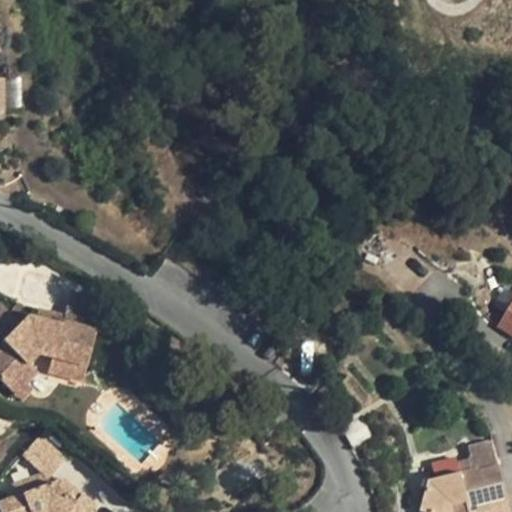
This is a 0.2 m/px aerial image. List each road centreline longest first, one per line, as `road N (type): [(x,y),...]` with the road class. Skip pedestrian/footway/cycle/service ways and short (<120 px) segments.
road 1 (residential): [(360,511),(282,390),(0,212)]
road 2 (track): [(511,158),(453,96),(408,0)]
